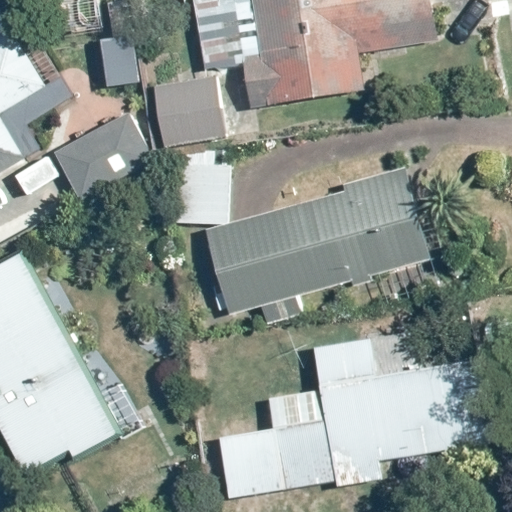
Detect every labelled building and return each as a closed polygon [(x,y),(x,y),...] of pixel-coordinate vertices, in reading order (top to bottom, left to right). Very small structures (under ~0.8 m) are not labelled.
[(251,0),(260,54),(244,56),(252,107),(365,89),(359,52),(438,39),(431,0),(251,0)] [(0,171),(24,158),(0,117),(0,111),(44,86),(12,31),(0,38),(0,171)] [(227,137),(219,75),(155,83),(163,145),(227,137)] [(136,101),(68,136),(69,137),(54,144),(80,196),(162,154),(136,101)] [(234,155),(185,152),(181,216),(229,219),(234,155)] [(344,192),(204,229),(227,315),(261,306),(266,322),(303,313),(298,295),(431,260),(406,167),(342,184),(344,192)] [(20,250),(0,260),(0,432),(23,475),(68,451),(72,458),(118,434),(20,250)] [(370,342),(316,350),(328,422),(278,430),(288,489),(334,482),(335,488),(382,480),(379,461),(489,444),(476,359),(375,375),(370,342)]
